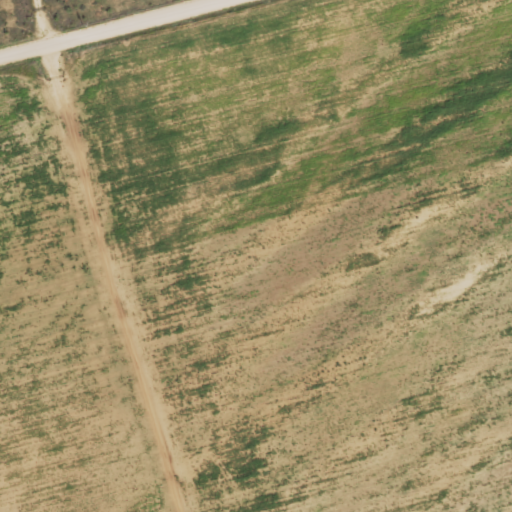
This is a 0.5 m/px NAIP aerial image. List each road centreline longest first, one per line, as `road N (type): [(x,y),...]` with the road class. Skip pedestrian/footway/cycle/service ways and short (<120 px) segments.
road 1 (track): [(168,511),(14,0)]
road 2 (residential): [(0,89),(340,0)]
